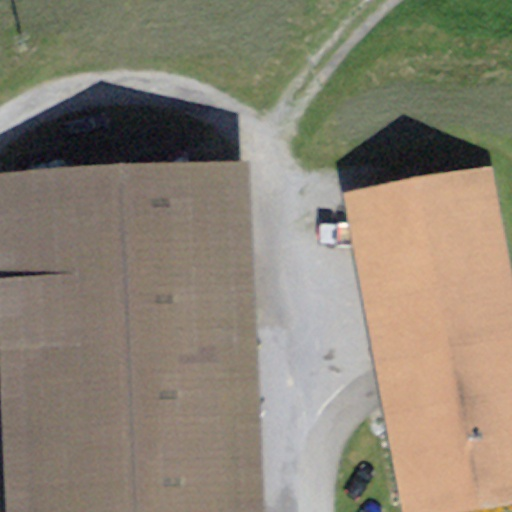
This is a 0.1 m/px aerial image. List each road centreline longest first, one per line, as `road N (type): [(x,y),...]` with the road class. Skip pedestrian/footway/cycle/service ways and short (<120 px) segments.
road 1 (track): [(310,511),(310,423),(285,196),(248,134),(193,102),(125,98),(55,106),(0,128)]
road 2 (track): [(264,162),(332,50),(388,0)]
